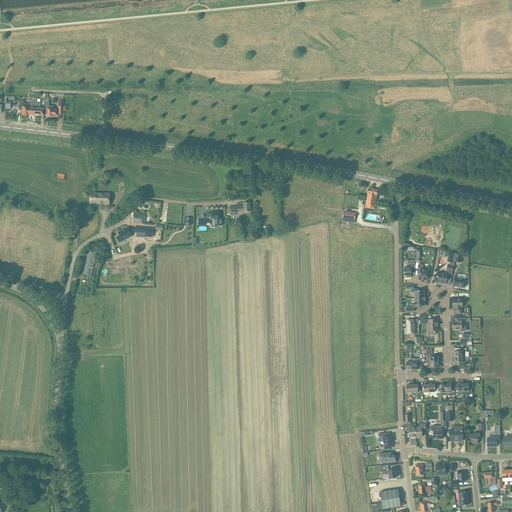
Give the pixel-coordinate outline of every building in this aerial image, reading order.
[(28,107),(28,115),(34,115),(35,103),(36,103),(36,102),(37,99),(33,99),(32,101),(29,101),(29,104),(29,107),(28,107)] [(19,102),(19,108),(20,110),(22,110),(21,115),(28,115),(28,107),(29,107),(29,104),(27,104),(24,104),(24,102),(22,101),(21,101),(19,102)] [(35,103),(34,115),(40,116),(42,116),(43,109),(42,109),(42,108),(40,108),(40,103),(36,102),(36,103),(35,103)] [(53,106),(45,105),(45,109),(46,109),(46,116),(49,116),(49,117),(51,117),(52,117),(52,116),(56,116),(57,109),(53,109),(53,106)] [(378,190),(369,189),(368,193),(365,208),(375,209),(378,190)] [(109,194),(90,193),(89,204),(109,205),(109,194)] [(250,212),(249,203),(243,203),(243,206),(229,207),(230,213),(230,212),(230,216),(234,215),(234,212),(243,212),(250,212)] [(343,218),(343,222),(354,223),(355,220),(356,213),(344,212),(344,215),(343,218)] [(145,215),(134,213),(133,223),(144,224),(144,220),(145,215)] [(218,218),(218,213),(210,213),(210,219),(213,219),(213,220),(214,220),(215,226),(218,226),(222,225),(222,218),(218,218)] [(153,229),(135,227),(134,233),(145,234),(145,237),(152,238),(153,229)] [(132,236),(127,228),(118,233),(120,236),(116,237),(119,243),(132,236)] [(289,248),(288,248),(287,258),(292,259),(291,265),(294,265),(294,266),(295,266),(295,265),(298,266),(299,262),(299,258),(300,254),(293,253),(294,248),(293,248),(289,248)] [(96,253),(88,251),(83,275),(91,277),(95,258),(96,253)] [(245,257),(240,258),(240,269),(247,268),(247,265),(247,263),(247,262),(253,262),(252,252),(245,252),(245,257)] [(415,271),(415,264),(408,264),(408,267),(404,267),(404,278),(411,277),(411,271),(415,271)] [(423,265),(420,264),(419,269),(420,269),(418,279),(427,280),(430,268),(429,267),(426,267),(425,268),(425,270),(422,269),(423,265)] [(438,277),(437,282),(446,284),(447,278),(451,279),(452,274),(454,266),(447,265),(446,270),(448,271),(447,274),(439,273),(438,277)] [(377,273),(371,275),(375,285),(376,285),(376,286),(380,285),(380,284),(381,283),(379,277),(382,276),(380,270),(376,271),(377,273)] [(365,274),(362,275),(364,282),(367,281),(369,287),(375,285),(371,275),(366,277),(365,274)] [(458,275),(455,275),(453,285),(464,288),(466,280),(457,278),(458,275)] [(243,282),(242,292),(250,293),(251,282),(243,282)] [(251,282),(250,293),(257,293),(258,282),(258,283),(251,282)] [(258,282),(257,293),(265,294),(266,283),(263,283),(258,282)] [(415,298),(425,298),(425,296),(424,296),(424,291),(419,291),(419,289),(414,289),(414,286),(406,286),(406,290),(410,290),(410,293),(415,293),(415,298)] [(425,298),(415,298),(415,304),(410,304),(411,308),(406,308),(406,312),(414,312),(414,308),(419,308),(419,306),(424,306),(424,301),(425,301),(425,298)] [(463,307),(462,298),(457,298),(457,299),(452,299),(453,307),(454,307),(455,314),(462,314),(462,307),(463,307)] [(371,311),(376,311),(376,310),(376,309),(384,309),(384,308),(383,307),(384,307),(387,306),(387,307),(388,307),(387,301),(381,301),(378,302),(374,302),(375,305),(370,305),(371,311)] [(353,312),(347,314),(350,323),(355,322),(353,312)] [(337,317),(332,318),(335,328),(340,326),(337,317)] [(465,325),(465,318),(463,318),(458,318),(458,322),(453,322),(453,329),(460,329),(460,330),(461,331),(465,331),(466,330),(466,326),(465,325)] [(433,320),(428,320),(428,335),(436,335),(436,331),(437,331),(437,324),(438,324),(438,319),(433,320)] [(416,334),(415,320),(406,320),(406,328),(405,328),(405,334),(416,334)] [(428,362),(438,362),(438,357),(432,357),(432,349),(426,349),(426,358),(428,358),(428,362)] [(465,357),(466,357),(465,352),(466,352),(466,349),(460,349),(460,352),(454,352),(454,357),(465,357)] [(465,357),(454,357),(454,362),(455,362),(455,365),(466,365),(466,362),(465,362),(465,357)] [(412,359),(412,370),(417,370),(417,367),(421,367),(421,362),(421,359),(412,359)] [(438,368),(438,362),(428,362),(428,368),(426,368),(426,371),(432,371),(432,368),(438,368)] [(438,397),(438,390),(435,390),(435,384),(432,384),(432,383),(430,383),(430,384),(429,384),(429,392),(429,394),(438,394),(438,397)] [(446,384),(446,396),(452,396),(452,398),(455,398),(455,396),(455,389),(452,389),(452,384),(450,384),(450,383),(448,383),(447,384),(446,384)] [(464,384),(463,384),(464,395),(469,395),(469,393),(472,393),(472,387),(469,387),(469,384),(467,384),(467,383),(464,383),(464,384)] [(441,390),(438,390),(438,397),(441,397),(441,395),(443,395),(446,395),(446,396),(446,384),(441,384),(441,390)] [(458,389),(455,389),(455,396),(458,396),(458,395),(464,395),(463,384),(458,384),(458,389)] [(315,387),(314,391),(315,391),(315,392),(325,395),(327,389),(316,386),(316,387),(315,387)] [(315,392),(313,399),(324,401),(325,395),(315,392)] [(320,416),(309,417),(310,417),(310,423),(317,423),(317,426),(323,426),(323,422),(321,422),(320,416)] [(410,437),(416,437),(416,427),(412,427),(412,424),(405,425),(406,431),(410,431),(410,437)] [(416,427),(416,437),(422,437),(422,432),(426,431),(425,424),(419,424),(419,427),(416,427)] [(495,437),(487,438),(487,442),(487,447),(497,446),(497,439),(500,439),(500,425),(495,425),(495,437)] [(437,426),(431,426),(432,431),(434,431),(434,434),(434,439),(442,439),(442,434),(442,430),(441,427),(437,427),(437,426)] [(453,429),(450,429),(451,441),(456,441),(456,440),(458,440),(458,441),(463,441),(462,426),(453,426),(453,429)] [(390,433),(378,434),(379,442),(381,442),(384,444),(385,449),(392,449),(391,446),(393,446),(391,436),(390,436),(390,433)] [(480,440),(480,433),(474,433),(474,434),(469,434),(469,439),(471,439),(471,444),(478,444),(478,440),(480,440)] [(394,456),(393,453),(379,454),(380,462),(387,461),(387,463),(396,462),(396,458),(395,457),(395,456),(394,456)] [(442,465),(436,466),(437,477),(441,476),(440,475),(445,474),(445,467),(446,467),(446,464),(442,464),(442,465)] [(381,466),(382,471),(383,479),(390,478),(396,477),(395,470),(389,470),(388,465),(381,466)] [(423,467),(423,465),(416,466),(417,476),(424,475),(423,467)] [(466,481),(465,471),(458,471),(458,474),(459,474),(460,481),(461,481),(466,481)] [(489,485),(494,485),(496,485),(496,482),(495,477),(495,472),(492,472),(484,473),(485,479),(485,485),(489,485)] [(423,483),(418,484),(419,494),(424,493),(426,493),(429,492),(431,492),(431,486),(428,487),(425,487),(425,486),(426,486),(426,483),(423,483)] [(401,506),(398,489),(380,492),(382,503),(371,504),(372,511),(383,509),(401,506)] [(425,501),(420,502),(421,511),(422,511),(426,511),(428,511),(428,508),(431,507),(430,503),(428,504),(428,501),(425,501)] [(499,505),(499,502),(488,503),(488,511),(492,511),(494,511),(494,506),(497,505),(499,505)]
